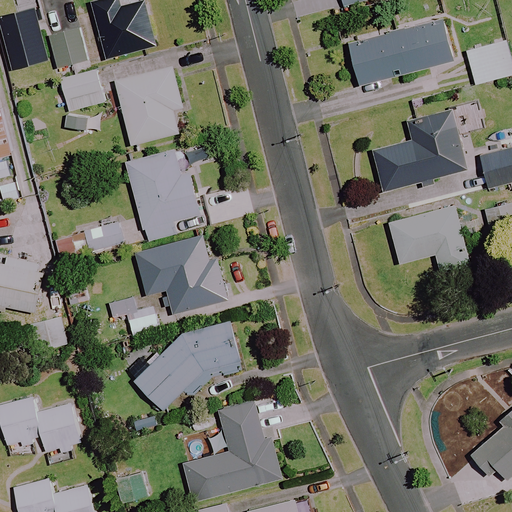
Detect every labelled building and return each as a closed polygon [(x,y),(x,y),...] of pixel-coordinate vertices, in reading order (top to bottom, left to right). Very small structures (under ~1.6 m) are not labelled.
[(143,0),(125,5),(124,0),(96,0),(111,57),(160,45),(149,0),(143,0)] [(3,15),(18,69),(54,59),(39,5),(3,15)] [(359,87),(399,76),(401,87),(419,82),(416,71),(453,61),(442,19),(347,44),(359,87)] [(84,25),(53,33),(61,67),(92,59),(84,25)] [(511,75),(511,66),(505,42),(465,53),(474,86),(511,75)] [(186,106),(175,66),(118,81),(134,144),(182,132),(176,108),(186,106)] [(107,102),(99,69),(64,78),(72,111),(107,102)] [(0,95),(0,153),(14,150),(0,96),(0,95)] [(381,190),(418,182),(420,190),(436,186),(434,178),(464,171),(450,110),(421,117),(425,138),(372,150),(381,190)] [(92,117),(70,114),(68,126),(90,129),(92,117)] [(511,182),(511,148),(479,158),(487,189),(511,182)] [(188,172),(182,149),(132,161),(152,240),(183,233),(180,220),(205,214),(194,171),(188,172)] [(511,201),(484,209),(494,245),(511,239),(511,201)] [(478,219),(461,223),(457,206),(388,222),(398,264),(434,255),(438,273),(471,266),(466,246),(483,242),(478,219)] [(122,243),(115,221),(87,229),(94,251),(122,243)] [(208,235),(141,252),(152,294),(166,290),(172,315),(232,300),(221,255),(214,257),(208,235)] [(80,254),(74,236),(58,241),(64,259),(80,254)] [(42,268),(0,260),(0,305),(34,312),(42,268)] [(47,289),(53,316),(66,313),(60,286),(47,289)] [(150,326),(141,296),(109,305),(118,336),(150,326)] [(71,343),(66,315),(38,320),(43,348),(71,343)] [(234,320),(186,332),(139,380),(168,409),(208,371),(246,359),(234,320)] [(43,437),(37,412),(33,395),(0,403),(0,421),(6,446),(15,444),(17,449),(32,445),(31,440),(37,438),(43,437)] [(222,411),(233,450),(187,463),(198,502),(287,477),(276,437),(270,439),(259,400),(222,411)] [(43,437),(46,450),(59,447),(61,455),(73,452),(71,442),(82,439),(77,419),(73,403),(37,412),(43,437)] [(495,468),(505,481),(511,475),(511,410),(498,422),(502,427),(469,454),(486,475),(495,468)] [(14,488),(20,511),(58,511),(53,494),(49,478),(14,488)] [(58,511),(95,511),(88,484),(53,494),(58,511)] [(246,511),(297,511),(294,499),(246,511)] [(194,511),(228,511),(226,503),(195,511),(194,511)]
